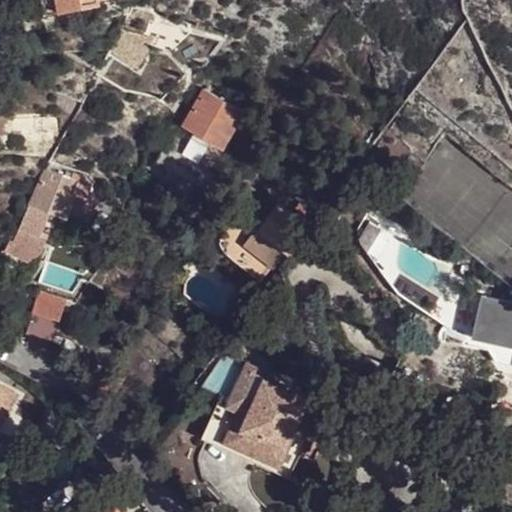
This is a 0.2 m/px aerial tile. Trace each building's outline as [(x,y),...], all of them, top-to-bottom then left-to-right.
[(40,0),(42,14),(98,6),(97,0),(40,0)] [(107,51),(134,65),(142,49),(116,35),(107,51)] [(101,62),(129,75),(134,65),(107,51),(101,62)] [(182,129),(221,151),(243,113),(213,96),(203,92),(182,129)] [(163,171),(203,193),(223,159),(221,151),(182,129),(173,130),(155,166),(163,171)] [(38,234),(47,214),(63,219),(69,206),(74,193),(74,191),(40,177),(24,216),(18,229),(14,227),(1,251),(21,261),(35,255),(44,237),(38,234)] [(96,194),(88,191),(86,197),(82,210),(88,214),(96,194)] [(69,206),(82,210),(86,197),(78,194),(74,193),(69,206)] [(256,234),(283,256),(306,230),(299,223),(278,207),(256,234)] [(314,219),(308,213),(299,223),(306,230),(314,219)] [(245,248),(272,271),(283,256),(256,234),(245,248)] [(43,292),(31,314),(55,326),(65,304),(43,292)] [(495,360),(511,364),(511,301),(480,293),(468,342),(487,347),(495,360)] [(20,335),(43,348),(55,326),(31,314),(20,335)] [(109,402),(122,383),(108,373),(95,393),(109,402)] [(288,442),(300,416),(296,414),(299,404),(289,400),(289,395),(267,385),(269,383),(252,374),(247,381),(243,379),(236,397),(228,394),(224,402),(208,440),(209,441),(229,449),(231,444),(279,466),(288,442)] [(0,427),(11,407),(6,404),(13,392),(0,384),(0,427)] [(18,394),(13,392),(6,404),(11,407),(18,394)] [(224,402),(221,399),(203,440),(202,442),(208,440),(224,402)] [(227,453),(229,449),(209,441),(208,440),(202,442),(225,453),(227,453)] [(279,466),(274,474),(291,481),(305,449),(288,442),(279,466)] [(229,449),(227,453),(273,474),(274,474),(279,466),(231,444),(229,449)]
